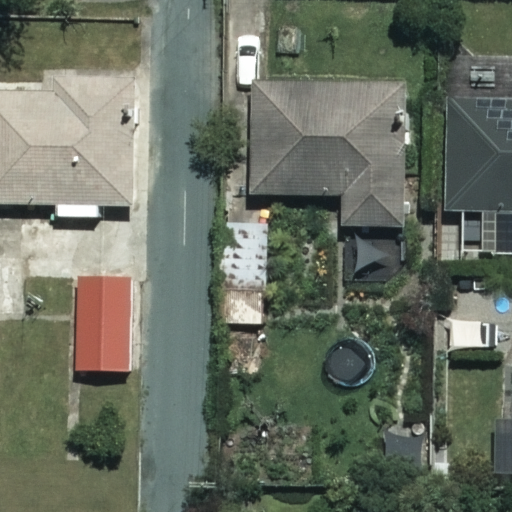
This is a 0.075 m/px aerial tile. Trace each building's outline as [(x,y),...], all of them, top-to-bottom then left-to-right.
[(0,95),(0,218),(58,218),(58,226),(104,227),(104,219),(145,219),(146,96),(83,96),(83,69),(46,69),(46,95),(0,95)] [(409,86),(255,83),(253,198),(344,200),(344,229),(406,230),(409,86)] [(511,102),(449,100),(447,214),(485,215),(483,259),(511,258),(511,102)] [(402,241),(351,242),(351,295),(403,294),(402,241)] [(134,283),(80,282),(78,374),(132,375),(134,283)] [(511,291),(452,292),(453,329),(511,328),(511,291)] [(68,371),(37,372),(39,467),(70,467),(68,371)]
